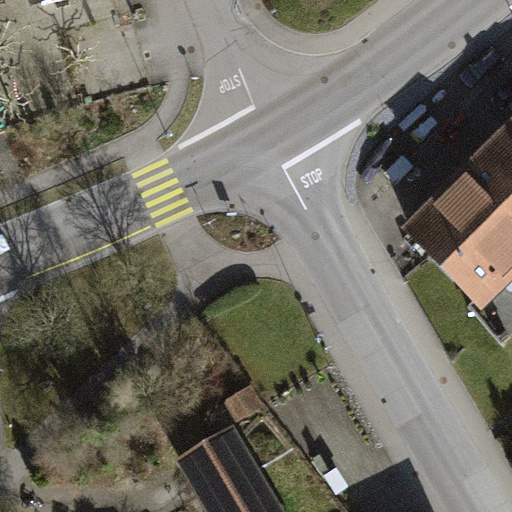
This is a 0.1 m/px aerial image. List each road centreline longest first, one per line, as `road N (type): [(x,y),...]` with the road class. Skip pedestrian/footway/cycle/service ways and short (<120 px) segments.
road 1 (residential): [(270,137),(481,511)]
road 2 (secondary): [(270,137),(0,259)]
road 3 (secondary): [(450,0),(368,75),(270,137)]
road 4 (residential): [(214,0),(270,137)]
